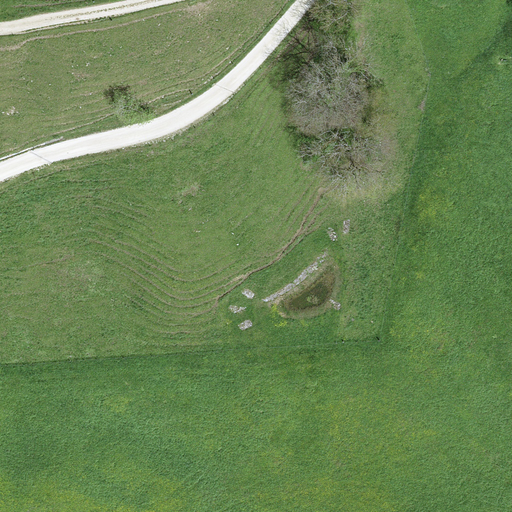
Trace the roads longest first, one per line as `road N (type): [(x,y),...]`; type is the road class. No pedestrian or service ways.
road 1 (track): [(0,171),(186,117),(240,75),(309,0)]
road 2 (track): [(0,27),(153,0)]
